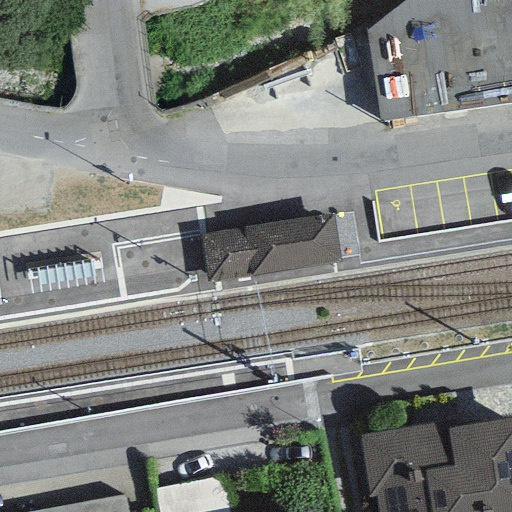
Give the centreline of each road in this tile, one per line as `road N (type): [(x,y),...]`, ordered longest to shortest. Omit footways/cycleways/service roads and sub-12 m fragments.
road 1 (residential): [(511,359),(0,442)]
road 2 (residential): [(511,138),(237,170),(127,157)]
road 3 (residential): [(127,157),(108,0)]
road 4 (residential): [(127,157),(0,137)]
